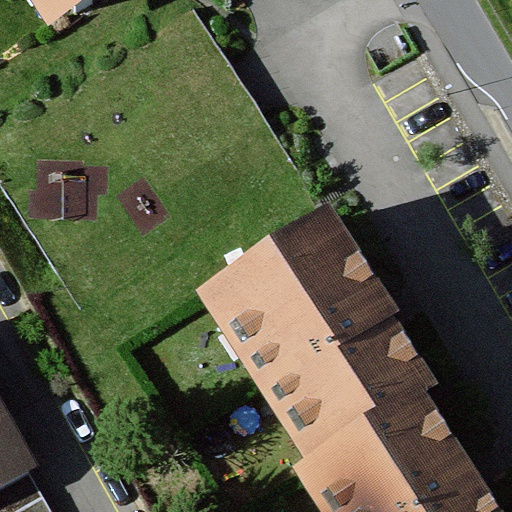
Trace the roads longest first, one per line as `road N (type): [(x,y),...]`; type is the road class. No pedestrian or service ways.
road 1 (residential): [(0,313),(112,511)]
road 2 (residential): [(433,0),(511,128)]
